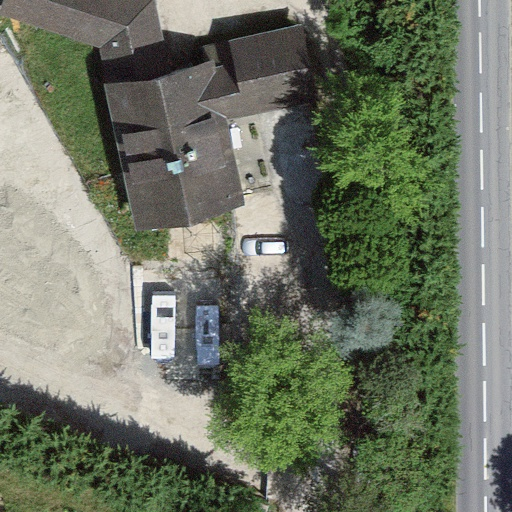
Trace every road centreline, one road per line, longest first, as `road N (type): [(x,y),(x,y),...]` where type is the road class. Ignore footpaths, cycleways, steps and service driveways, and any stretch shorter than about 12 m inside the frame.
road 1 (secondary): [(487,511),(483,0)]
road 2 (unknown): [(358,511),(359,412),(285,115)]
